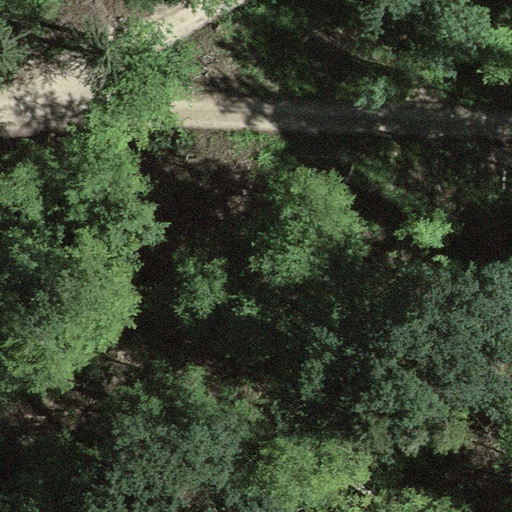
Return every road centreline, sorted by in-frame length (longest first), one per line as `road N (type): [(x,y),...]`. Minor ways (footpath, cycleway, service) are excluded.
road 1 (track): [(511,121),(27,94)]
road 2 (track): [(218,0),(27,94),(0,98)]
